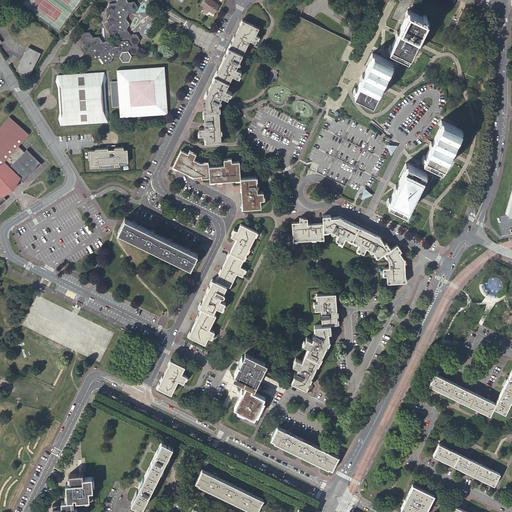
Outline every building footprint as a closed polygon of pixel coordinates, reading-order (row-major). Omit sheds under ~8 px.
[(138,7),(135,1),(129,2),(127,0),(116,0),(116,3),(109,3),(106,9),(110,14),(107,20),(111,25),(108,31),(111,36),(118,35),(121,40),(118,46),(113,46),(109,41),(103,41),(99,36),(93,36),(90,31),(83,32),(80,38),(83,43),(80,48),(84,54),(91,54),(94,59),(100,58),(104,63),(110,63),(113,58),(120,57),(122,51),(128,51),(131,56),(138,56),(141,50),(137,45),(141,39),(137,34),(130,34),(127,29),(130,24),(126,18),(129,13),(136,12),(138,7)] [(213,13),(219,5),(212,0),(204,0),(201,4),(213,13)] [(428,19),(426,18),(423,17),(409,10),(409,11),(407,10),(405,14),(407,15),(392,45),(390,44),(388,49),(390,49),(390,50),(403,57),(402,58),(406,60),(407,58),(408,59),(414,48),(415,49),(417,47),(419,44),(420,41),(421,38),(419,37),(426,23),(428,24),(429,20),(428,19)] [(349,41),(299,16),(299,17),(349,41)] [(260,28),(243,19),(205,96),(206,104),(203,104),(204,119),(204,120),(203,120),(202,121),(203,122),(203,123),(204,123),(205,124),(205,127),(199,128),(199,136),(205,135),(206,143),(222,142),(219,103),(220,103),(221,103),(222,103),(222,102),(222,101),(222,100),(221,99),(222,96),(228,99),(232,92),(226,89),(233,75),(238,78),(242,71),(236,68),(238,65),(239,65),(240,65),(241,64),(241,63),(241,62),(240,62),(240,61),(250,41),(255,43),(259,36),(256,34),(260,28)] [(29,76),(40,53),(28,47),(16,70),(29,76)] [(368,67),(374,54),(372,52),(365,66),(368,67)] [(392,62),(380,56),(374,53),(374,54),(368,67),(357,88),(355,87),(353,92),(355,92),(355,93),(368,99),(367,101),(371,103),(372,101),(373,102),(378,91),(380,92),(382,90),(384,87),(385,85),(385,82),(383,81),(390,67),(392,67),(394,63),(392,63),(392,62)] [(113,106),(120,106),(121,116),(120,117),(121,116),(166,113),(167,114),(167,113),(164,67),(165,67),(164,67),(118,70),(117,70),(118,71),(119,81),(111,82),(113,106)] [(108,110),(106,84),(107,78),(104,72),(58,74),(56,82),(58,86),(60,114),(59,118),(62,125),(107,122),(109,115),(108,110)] [(396,94),(399,89),(393,86),(390,91),(396,94)] [(0,165),(18,145),(28,133),(10,117),(0,128),(0,165)] [(462,130),(443,121),(441,120),(439,124),(441,125),(426,156),(424,155),(422,159),(424,160),(437,167),(436,169),(440,170),(441,169),(442,169),(447,158),(449,159),(451,157),(453,155),(454,152),(454,149),(453,148),(460,134),(461,135),(463,131),(462,130)] [(24,182),(42,164),(27,149),(24,151),(18,145),(0,165),(0,205),(7,199),(4,197),(9,192),(7,190),(14,183),(15,183),(16,184),(17,183),(18,183),(19,182),(19,181),(19,180),(19,179),(18,178),(19,178),(24,182)] [(115,146),(111,146),(111,149),(109,149),(109,148),(108,148),(96,149),(96,150),(89,151),(89,156),(92,156),(92,158),(90,159),(90,167),(99,167),(99,165),(102,165),(102,166),(112,165),(112,164),(115,164),(115,166),(120,166),(120,162),(123,162),(123,163),(129,162),(128,149),(124,150),(124,147),(115,147),(115,146)] [(188,153),(181,150),(173,167),(194,177),(201,178),(202,179),(209,178),(210,182),(241,180),(243,208),(261,207),(261,199),(264,199),(264,191),(257,191),(257,188),(258,188),(259,187),(259,186),(259,185),(258,184),(257,184),(256,176),(241,177),(240,161),(232,161),(232,158),(224,159),(224,165),(209,166),(208,162),(202,162),(194,159),(197,154),(189,150),(188,153)] [(426,172),(413,166),(408,163),(408,164),(401,178),(390,198),(389,198),(387,202),(388,203),(402,210),(401,211),(405,213),(406,212),(407,212),(412,201),(414,202),(416,200),(418,197),(418,195),(419,192),(417,191),(424,177),(426,178),(428,174),(426,173),(426,172)] [(401,178),(408,164),(406,163),(399,177),(401,178)] [(300,221),(292,222),(293,240),(324,238),(323,231),(331,230),(331,231),(331,232),(332,232),(332,233),(333,233),(334,233),(334,232),(335,232),(338,233),(335,239),(343,242),(345,237),(359,244),(356,249),(364,253),(366,247),(370,249),(369,250),(370,251),(370,252),(371,252),(372,251),(378,257),(382,253),(388,260),(389,267),(383,267),(383,275),(387,275),(387,283),(406,281),(403,258),(402,258),(399,252),(402,250),(397,244),(391,248),(386,242),(384,243),(380,237),(380,236),(338,216),(331,217),(331,214),(323,215),(323,223),(308,223),(307,218),(299,218),(300,221)] [(413,219),(408,217),(405,223),(410,225),(413,219)] [(191,268),(198,254),(125,218),(118,232),(191,268)] [(240,266),(257,232),(241,223),(237,230),(234,229),(231,236),(236,239),(216,280),(213,279),(199,306),(202,308),(188,336),(205,344),(209,337),(211,339),(215,331),(210,329),(216,315),(213,313),(217,306),(222,309),(226,302),(220,299),(222,296),(223,296),(224,296),(225,295),(225,294),(224,293),(227,286),(230,287),(237,274),(242,276),(246,269),(240,266)] [(505,283),(505,282),(505,281),(504,280),(504,278),(503,277),(503,276),(502,275),(501,275),(500,273),(499,273),(498,272),(497,272),(496,271),(495,271),(494,271),(492,271),(491,271),(489,272),(488,272),(487,273),(486,274),(485,274),(484,275),(484,276),(483,278),(482,279),(482,280),(481,281),(481,283),(481,284),(482,286),(482,287),(483,288),(484,290),(485,292),(487,292),(487,293),(488,293),(490,294),(491,294),(492,294),(493,294),(494,294),(495,294),(496,294),(498,293),(500,292),(501,292),(501,291),(502,290),(503,289),(503,288),(504,287),(504,286),(505,285),(505,283)] [(338,323),(336,292),(317,294),(317,301),(314,301),(315,309),(321,309),(321,313),(320,313),(319,314),(319,315),(319,316),(320,316),(321,317),(322,324),(320,323),(315,332),(314,332),(313,332),(313,333),(312,334),(312,335),(313,335),(313,336),(312,339),(306,337),(303,344),(308,347),(302,360),(296,357),(293,365),(298,367),(296,371),(295,371),(294,371),(293,372),(293,373),(294,374),(294,375),(291,381),(306,388),(330,339),(329,339),(329,332),(331,332),(331,324),(338,323)] [(262,369),(263,366),(265,362),(246,353),(244,356),(242,359),(239,363),(235,373),(238,375),(241,376),(241,377),(245,379),(248,381),(243,391),(242,394),(241,393),(239,397),(235,407),(241,410),(240,411),(255,418),(256,414),(258,412),(262,404),(262,403),(263,400),(265,397),(252,390),(257,380),(258,377),(259,377),(263,369),(262,369)] [(185,366),(171,360),(157,387),(171,394),(178,381),(184,383),(187,376),(182,373),(185,366)] [(265,367),(263,366),(262,369),(263,369),(259,377),(258,377),(257,380),(258,380),(265,367)] [(505,413),(511,398),(511,369),(509,375),(507,375),(506,378),(508,379),(499,396),(497,395),(496,398),(497,399),(496,402),(486,398),(487,396),(484,394),(483,396),(466,388),(467,386),(464,384),(463,387),(446,378),(447,376),(444,374),(443,377),(435,373),(429,384),(490,414),(494,407),(505,413)] [(265,401),(263,400),(262,403),(262,404),(258,412),(256,414),(258,415),(265,401)] [(339,456),(278,426),(271,439),(332,469),(339,456)] [(162,440),(132,502),(142,507),(173,446),(162,440)] [(494,485),(500,473),(490,468),(491,467),(489,465),(488,467),(470,458),(471,457),(469,455),(468,457),(450,448),(451,447),(448,445),(447,447),(439,443),(433,455),(494,485)] [(263,499),(202,469),(196,481),(207,486),(206,488),(210,489),(210,488),(225,495),(224,497),(227,498),(228,497),(243,504),(242,505),(246,507),(246,506),(257,511),(263,499)] [(77,511),(77,508),(73,508),(72,499),(74,499),(74,497),(76,497),(76,500),(93,498),(92,492),(90,492),(90,490),(93,489),(92,476),(83,477),(83,473),(69,474),(70,482),(66,483),(67,499),(61,500),(62,506),(60,506),(59,504),(53,504),(53,511),(77,511)] [(409,511),(425,511),(434,495),(413,484),(401,508),(409,511)]
